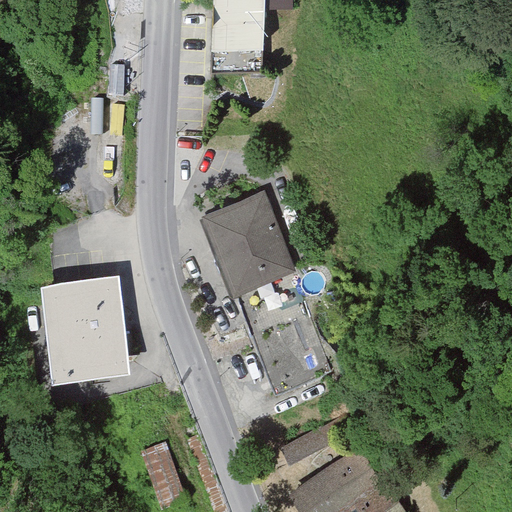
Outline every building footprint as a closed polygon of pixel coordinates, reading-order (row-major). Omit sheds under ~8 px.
[(264,0),(216,0),(216,71),(264,72),(264,0)] [(264,189),(200,213),(230,294),(236,291),(274,391),(332,369),(264,189)] [(119,274),(43,282),(52,374),(128,367),(119,274)] [(314,429),(280,446),(288,460),(322,443),(314,429)] [(163,500),(187,492),(168,439),(144,448),(163,500)] [(398,511),(363,455),(298,496),(308,511),(336,511),(345,507),(348,511),(398,511)]
